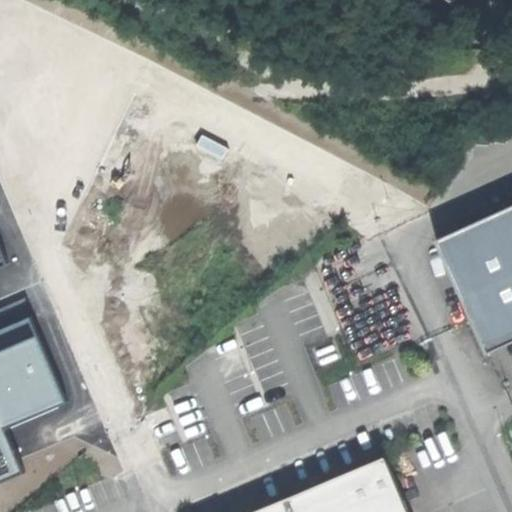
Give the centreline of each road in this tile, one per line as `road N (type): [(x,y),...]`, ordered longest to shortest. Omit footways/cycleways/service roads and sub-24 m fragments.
road 1 (unknown): [(345,255),(343,287),(354,310),(373,326),(414,329),(457,381),(451,303),(458,269),(450,238),(405,218),(373,224),(351,239)]
road 2 (track): [(511,83),(346,90),(274,72),(132,0)]
